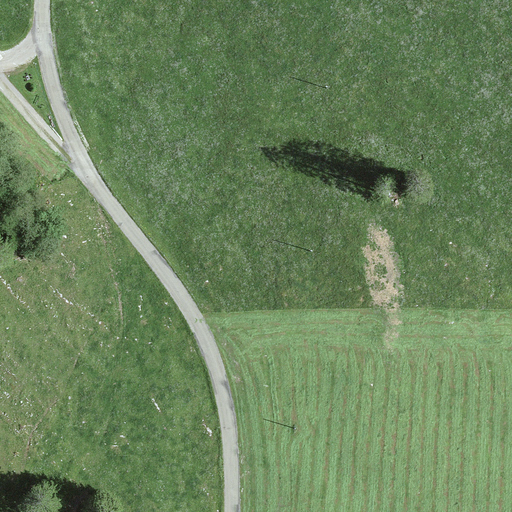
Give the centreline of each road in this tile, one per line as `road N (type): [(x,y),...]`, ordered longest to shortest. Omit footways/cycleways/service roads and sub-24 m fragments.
road 1 (track): [(235,511),(215,363),(162,267),(0,77)]
road 2 (track): [(94,183),(42,35),(43,0)]
